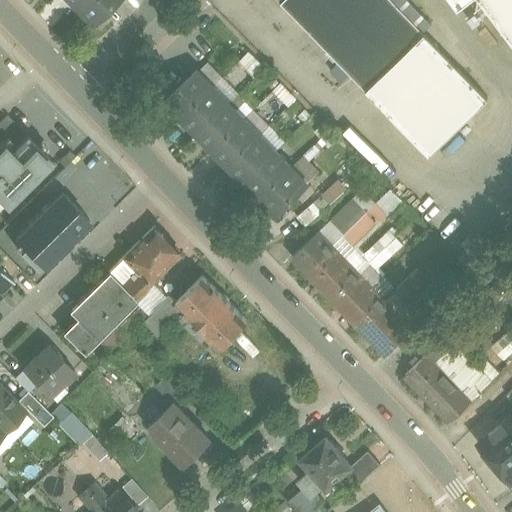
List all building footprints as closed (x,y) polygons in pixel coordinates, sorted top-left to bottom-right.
[(79,0),(76,3),(92,20),(104,8),(112,0),(79,0)] [(112,0),(104,8),(117,22),(139,0),(112,0)] [(425,30),(396,0),(281,0),(367,87),(425,30)] [(511,0),(482,0),(511,39),(511,0)] [(488,95),(425,30),(367,87),(430,152),(488,95)] [(199,67),(168,97),(184,113),(215,83),(199,67)] [(215,83),(184,113),(199,129),(230,99),(215,83)] [(230,99),(199,129),(215,145),(246,115),(230,99)] [(246,115),(215,145),(230,161),(262,131),(246,115)] [(3,124),(0,127),(0,194),(4,199),(53,154),(27,125),(15,137),(3,124)] [(262,131),(230,161),(246,177),(277,147),(262,131)] [(277,147),(246,177),(262,193),(293,163),(277,147)] [(293,163),(262,193),(277,210),(309,179),(293,163)] [(308,221),(350,182),(341,173),(299,213),(308,221)] [(66,179),(7,238),(39,270),(98,211),(66,179)] [(359,198),(334,222),(344,232),(351,226),(369,209),(359,198)] [(397,223),(404,239),(426,228),(418,212),(397,223)] [(166,232),(155,221),(123,253),(139,269),(124,283),(136,296),(182,251),(164,233),(166,232)] [(359,234),(351,226),(344,232),(352,240),(359,234)] [(321,228),(294,253),(308,268),(335,242),(321,228)] [(335,242),(308,268),(321,281),(348,255),(335,242)] [(377,253),(371,247),(364,254),(370,260),(377,253)] [(384,261),(377,253),(370,260),(377,267),(384,261)] [(348,255),(321,281),(334,295),(361,269),(348,255)] [(0,289),(13,277),(0,263),(0,289)] [(108,267),(70,305),(77,313),(75,315),(77,317),(79,314),(96,331),(93,334),(95,336),(136,296),(124,283),(108,267)] [(361,269),(334,295),(347,308),(373,283),(361,269)] [(511,270),(455,325),(463,333),(493,304),(496,307),(508,295),(511,290),(511,270)] [(178,297),(174,301),(183,310),(212,340),(216,336),(223,343),(249,317),(204,271),(178,297)] [(402,281),(396,274),(389,281),(395,287),(402,281)] [(409,288),(402,281),(395,287),(402,295),(409,288)] [(436,282),(413,305),(423,315),(446,292),(436,282)] [(373,283),(347,308),(360,322),(386,296),(373,283)] [(171,289),(148,312),(164,329),(183,310),(174,301),(178,297),(171,289)] [(386,296),(360,322),(373,335),(399,310),(386,296)] [(399,310),(373,335),(387,350),(413,324),(399,310)] [(72,316),(61,327),(82,349),(94,338),(72,316)] [(25,323),(16,335),(35,348),(43,337),(25,323)] [(154,338),(139,323),(132,331),(147,345),(154,338)] [(455,325),(449,331),(457,339),(463,333),(455,325)] [(511,326),(495,342),(506,354),(511,348),(511,326)] [(457,339),(449,331),(440,339),(462,362),(470,353),(457,339)] [(440,339),(407,371),(429,394),(462,362),(440,339)] [(74,366),(49,340),(23,365),(24,365),(36,378),(48,390),(74,366)] [(492,376),(470,353),(462,362),(484,385),(492,376)] [(462,362),(429,394),(450,416),(481,387),(482,389),(484,388),(482,386),(484,385),(462,362)] [(36,378),(24,365),(15,374),(27,386),(36,378)] [(187,392),(167,372),(158,381),(174,399),(175,398),(178,401),(187,392)] [(24,407),(0,383),(0,421),(5,426),(24,407)] [(53,412),(28,387),(18,396),(43,422),(53,412)] [(178,401),(175,398),(174,399),(150,423),(186,460),(212,435),(178,401)] [(511,412),(482,437),(497,456),(497,464),(503,471),(510,473),(511,473),(511,412)] [(352,461),(329,433),(303,455),(312,467),(301,476),(307,484),(311,488),(314,486),(322,479),(326,483),(352,461)] [(103,463),(93,452),(84,460),(94,471),(103,463)] [(118,486),(108,495),(94,479),(87,485),(110,511),(135,511),(138,509),(118,486)] [(314,486),(311,488),(307,484),(291,498),(302,511),(307,511),(324,498),(314,486)] [(110,511),(87,485),(80,491),(94,507),(88,511),(110,511)]
